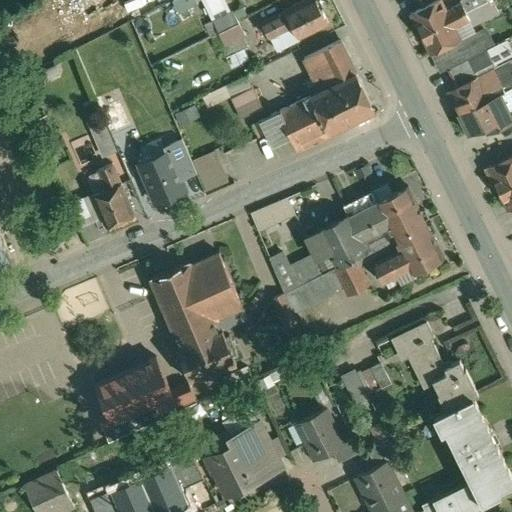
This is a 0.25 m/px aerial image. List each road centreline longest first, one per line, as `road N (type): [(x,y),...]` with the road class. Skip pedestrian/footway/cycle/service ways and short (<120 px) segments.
road 1 (residential): [(0,303),(421,117)]
road 2 (tertiary): [(421,117),(511,300)]
road 3 (tertiary): [(363,0),(421,117)]
